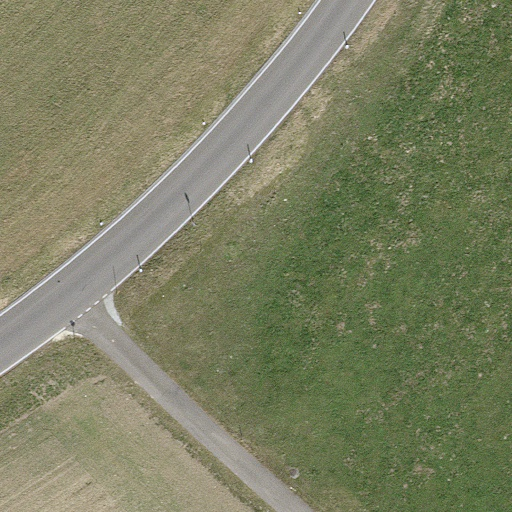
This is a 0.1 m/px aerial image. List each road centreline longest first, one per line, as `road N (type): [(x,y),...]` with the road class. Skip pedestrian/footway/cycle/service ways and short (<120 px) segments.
road 1 (tertiary): [(0,344),(219,154),(339,0)]
road 2 (track): [(68,290),(304,511)]
